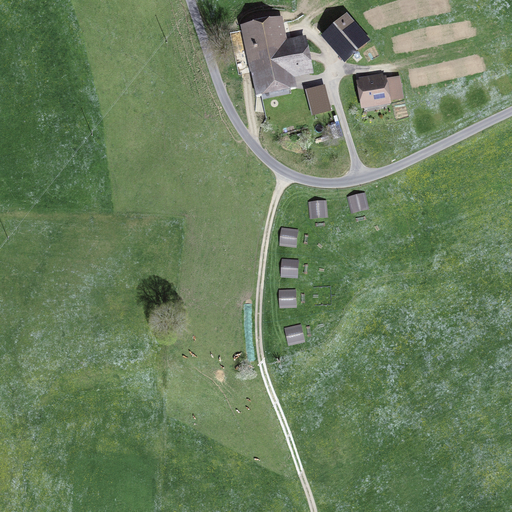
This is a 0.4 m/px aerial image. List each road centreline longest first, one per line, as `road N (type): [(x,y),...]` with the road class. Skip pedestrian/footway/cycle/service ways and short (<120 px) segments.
road 1 (unclassified): [(511,110),(375,174),(297,177),(240,127),(188,0)]
road 2 (track): [(286,173),(267,222),(256,328),(314,511)]
road 3 (track): [(361,178),(322,58)]
